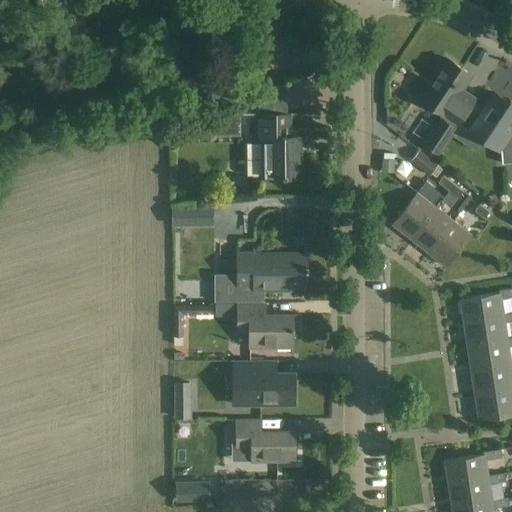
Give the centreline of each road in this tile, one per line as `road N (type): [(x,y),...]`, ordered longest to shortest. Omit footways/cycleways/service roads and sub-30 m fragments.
road 1 (residential): [(352,511),(351,0)]
road 2 (unknown): [(160,112),(331,72)]
